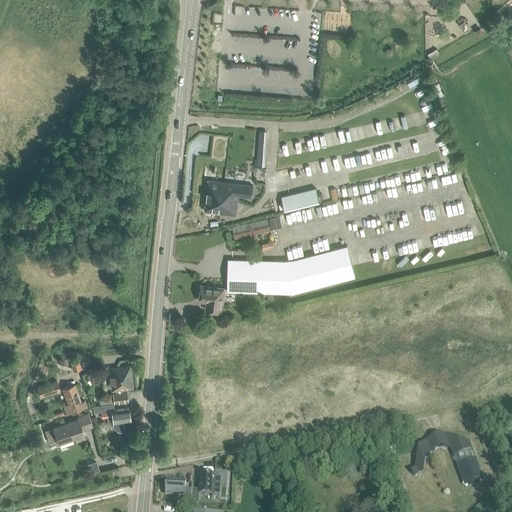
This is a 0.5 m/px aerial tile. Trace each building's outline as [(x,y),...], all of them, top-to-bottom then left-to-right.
[(206,204),(205,211),(236,215),(238,197),(251,198),(253,185),(239,184),(208,180),(205,204),(206,204)] [(315,188),(281,197),(285,212),(319,203),(315,188)] [(267,219),(233,226),(234,233),(235,238),(251,234),(256,233),(269,230),(270,230),(267,219)] [(273,247),(272,241),(262,243),(263,249),(273,247)] [(229,259),(227,291),(293,294),(293,292),(354,277),(346,246),(293,260),(293,259),(284,260),(229,259)] [(207,302),(206,310),(221,311),(224,289),(201,286),(199,301),(207,302)] [(273,294),(273,302),(281,302),(281,294),(273,294)] [(81,368),(78,356),(69,359),(73,371),(81,368)] [(130,366),(109,368),(111,391),(132,388),(130,366)] [(60,390),(58,385),(57,380),(38,387),(40,396),(60,390)] [(67,414),(83,408),(76,385),(63,389),(68,403),(64,405),(67,414)] [(99,399),(101,405),(113,404),(114,404),(127,402),(126,391),(113,393),(113,397),(99,399)] [(101,419),(106,418),(107,423),(113,422),(113,423),(113,422),(113,427),(117,430),(116,430),(117,430),(118,431),(119,431),(120,431),(121,431),(122,431),(123,430),(124,429),(124,428),(124,427),(124,426),(124,425),(124,424),(123,424),(121,423),(121,421),(130,420),(128,407),(114,409),(113,404),(101,405),(93,406),(94,413),(101,412),(101,419)] [(49,421),(64,416),(63,411),(48,417),(49,421)] [(77,416),(78,419),(54,428),(59,443),(74,437),(75,440),(79,438),(79,436),(84,434),(83,430),(93,427),(90,420),(88,413),(77,416)] [(415,468),(410,472),(415,477),(423,470),(425,456),(440,446),(450,449),(453,457),(458,455),(469,485),(483,480),(469,442),(438,433),(418,446),(415,468)] [(95,461),(87,464),(90,474),(98,471),(95,461)] [(288,479),(307,473),(303,462),(284,469),(288,479)] [(256,477),(263,475),(261,468),(254,471),(256,477)] [(22,471),(0,475),(0,492),(25,486),(22,471)] [(199,490),(192,490),(191,504),(198,505),(199,494),(219,495),(220,477),(215,477),(215,476),(200,475),(199,490)] [(166,480),(166,495),(184,496),(183,504),(191,504),(192,490),(185,489),(185,481),(166,480)]
